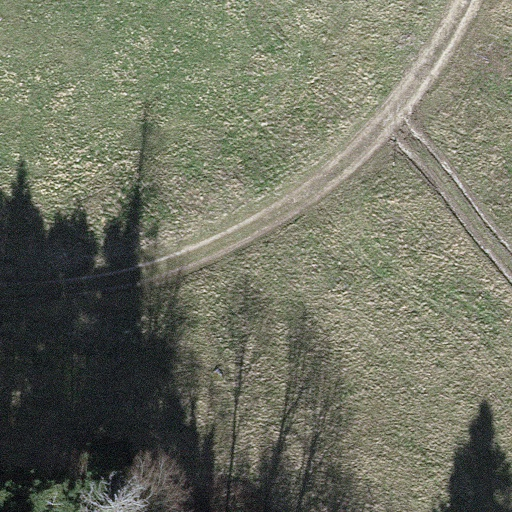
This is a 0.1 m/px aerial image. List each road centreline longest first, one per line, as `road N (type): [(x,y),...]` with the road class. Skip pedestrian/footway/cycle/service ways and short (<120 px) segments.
road 1 (track): [(0,282),(150,269),(298,197),(385,116),(466,0)]
road 2 (track): [(511,265),(385,116)]
